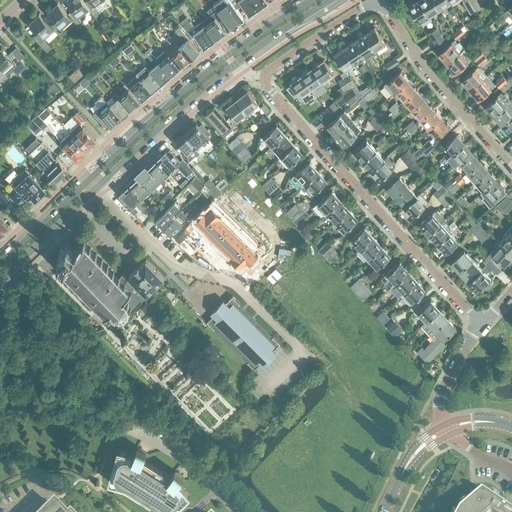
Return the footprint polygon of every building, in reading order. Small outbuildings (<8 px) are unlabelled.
[(72,19),(77,25),(82,21),(79,16),(90,9),(83,0),(66,0),(73,10),(68,14),(72,19)] [(92,13),(93,13),(96,17),(101,14),(98,10),(98,9),(95,5),(102,0),(86,0),(85,1),(90,9),(89,9),(92,13)] [(228,30),(212,7),(208,0),(204,3),(209,9),(207,11),(210,15),(202,21),(215,39),(228,30)] [(242,4),(239,0),(218,0),(214,4),(215,5),(212,7),(228,30),(244,18),(236,8),(242,4)] [(257,9),(250,0),(239,0),(242,4),(250,15),(257,9)] [(250,0),(257,9),(268,2),(266,0),(250,0)] [(430,15),(420,0),(417,0),(409,6),(419,22),(430,15)] [(434,0),(420,0),(430,15),(440,9),(434,0)] [(450,3),(448,0),(434,0),(440,9),(450,3)] [(476,11),(468,0),(463,3),(470,14),(476,11)] [(468,0),(476,11),(481,8),(475,0),(468,0)] [(68,14),(58,2),(47,11),(56,21),(51,26),(60,36),(65,32),(62,28),(72,19),(68,14)] [(511,18),(511,4),(496,19),(500,23),(509,15),(511,18)] [(33,36),(47,51),(52,47),(44,39),(54,30),(39,13),(29,23),(38,32),(33,36)] [(215,39),(202,21),(194,26),(190,21),(187,17),(181,22),(183,26),(200,50),(204,47),(215,39)] [(174,41),(190,59),(199,51),(189,39),(189,38),(179,26),(175,30),(180,36),(174,41)] [(365,34),(375,50),(386,43),(375,27),(365,34)] [(429,33),(431,36),(433,40),(441,34),(437,28),(429,33)] [(460,28),(452,35),(457,40),(464,33),(460,28)] [(144,31),(138,36),(143,42),(147,38),(147,35),(144,31)] [(375,50),(365,34),(355,40),(365,56),(375,50)] [(442,35),(440,36),(433,41),(436,45),(444,39),(442,35)] [(190,59),(174,41),(170,36),(166,39),(172,46),(166,51),(169,54),(180,68),(190,59)] [(355,40),(345,47),(355,63),(365,56),(355,40)] [(447,63),(460,52),(464,48),(459,42),(457,44),(455,40),(439,54),(447,63)] [(131,44),(123,50),(127,55),(134,49),(131,44)] [(355,63),(345,47),(334,54),(345,70),(355,63)] [(1,48),(0,48),(0,64),(4,69),(12,62),(16,66),(21,61),(12,51),(7,55),(1,48)] [(464,48),(460,52),(447,63),(456,73),(468,62),(468,61),(471,59),(468,55),(469,54),(464,48)] [(476,61),(487,51),(484,48),(480,51),(480,50),(472,57),(476,61)] [(156,59),(148,50),(145,52),(153,62),(156,59)] [(487,51),(476,61),(480,66),(487,59),(486,58),(492,53),(489,50),(487,51)] [(506,50),(503,53),(508,59),(511,55),(506,50)] [(180,68),(169,54),(159,62),(171,76),(180,68)] [(119,61),(115,56),(109,62),(113,66),(119,61)] [(385,65),(388,70),(399,63),(396,58),(385,65)] [(324,59),(313,67),(323,81),(328,77),(330,79),(332,77),(330,76),(334,74),(324,59)] [(96,69),(99,73),(107,67),(105,65),(107,63),(105,61),(96,69)] [(159,62),(150,70),(161,84),(171,76),(159,62)] [(70,75),(75,81),(84,73),(78,67),(70,75)] [(313,67),(302,74),(315,92),(325,85),(323,81),(313,67)] [(475,69),(463,80),(471,90),(487,75),(484,72),(485,70),(478,67),(475,69)] [(99,73),(96,69),(88,75),(91,79),(99,73)] [(161,84),(150,70),(141,78),(152,92),(161,84)] [(396,92),(409,80),(403,74),(404,74),(401,70),(388,82),(396,92)] [(363,97),(371,89),(368,85),(360,91),(356,86),(346,71),(341,75),(343,78),(350,89),(352,88),(356,92),(361,97),(363,97)] [(290,86),(287,88),(295,97),(297,95),(301,100),(303,99),(305,102),(316,95),(315,92),(302,74),(291,82),(292,82),(289,84),(290,86)] [(152,92),(141,78),(140,79),(137,75),(128,83),(142,100),(152,92)] [(487,75),(471,90),(479,99),(491,88),(495,85),(487,75)] [(499,88),(507,81),(503,77),(495,84),(499,88)] [(350,89),(343,78),(339,81),(346,92),(350,89)] [(409,80),(396,92),(404,101),(418,89),(415,85),(414,86),(409,80)] [(511,83),(508,80),(507,81),(499,88),(500,88),(503,92),(511,84),(511,83)] [(119,97),(130,110),(140,102),(124,84),(120,88),(124,92),(119,97)] [(371,89),(363,97),(367,101),(378,91),(374,87),(371,89)] [(352,88),(350,89),(346,92),(343,95),(347,100),(356,92),(352,88)] [(421,92),(418,89),(404,101),(412,110),(425,99),(420,93),(421,92)] [(237,99),(248,114),(253,110),(252,109),(257,104),(247,91),(237,99)] [(361,97),(356,92),(347,100),(351,105),(360,97),(361,97)] [(115,100),(109,105),(121,118),(130,110),(119,97),(115,93),(112,96),(115,100)] [(503,95),(501,93),(486,107),(494,116),(507,105),(511,101),(505,94),(503,95)] [(337,101),(344,110),(350,105),(342,96),(337,101)] [(248,114),(237,99),(226,107),(232,115),(228,118),(233,124),(237,120),(242,116),(244,117),(248,114)] [(425,99),(412,110),(421,119),(434,107),(431,104),(430,104),(425,99)] [(121,118),(109,105),(106,101),(96,109),(102,116),(98,119),(107,130),(111,126),(121,118)] [(334,102),(330,105),(334,110),(338,107),(334,102)] [(392,112),(399,105),(397,102),(389,108),(392,112)] [(334,110),(330,105),(318,116),(323,121),(334,110)] [(399,105),(392,112),(395,115),(402,108),(399,105)] [(511,110),(507,105),(494,116),(502,125),(511,116),(511,110)] [(206,113),(205,114),(217,128),(214,130),(221,138),(234,126),(228,119),(226,120),(216,109),(214,106),(210,109),(208,109),(206,111),(206,113)] [(434,107),(421,119),(429,128),(441,117),(436,111),(437,111),(434,107)] [(46,108),(39,115),(42,119),(50,112),(46,108)] [(71,131),(70,133),(86,149),(87,148),(89,148),(91,146),(91,144),(95,140),(83,127),(81,125),(86,121),(77,112),(72,117),(79,124),(78,125),(77,125),(75,125),(74,126),(73,127),(72,128),(72,129),(71,130),(71,131)] [(337,135),(352,122),(351,122),(353,120),(345,112),(340,116),(340,115),(328,126),(337,135)] [(38,114),(32,119),(42,130),(48,125),(42,119),(39,115),(38,114)] [(262,127),(271,118),(267,114),(258,122),(262,127)] [(373,126),(382,118),(378,114),(369,122),(373,126)] [(511,116),(502,125),(511,135),(511,133),(511,116)] [(446,123),(441,117),(429,128),(437,138),(451,126),(447,122),(446,123)] [(386,122),(382,118),(373,126),(377,130),(386,122)] [(42,130),(32,119),(26,124),(37,135),(42,130)] [(408,130),(416,124),(413,120),(405,126),(408,130)] [(352,122),(337,135),(346,145),(357,134),(361,130),(353,121),(352,122)] [(187,133),(201,150),(207,145),(208,146),(214,141),(209,136),(211,134),(202,123),(200,125),(199,124),(187,133)] [(418,127),(416,124),(408,130),(411,133),(418,127)] [(272,146),(285,135),(276,125),(264,136),(266,139),(265,140),(271,147),(273,146),(272,146)] [(86,149),(70,133),(60,142),(77,160),(84,153),(83,152),(86,149)] [(201,150),(187,133),(176,143),(183,151),(182,152),(187,158),(188,156),(190,158),(196,153),(197,153),(201,150)] [(453,154),(465,144),(456,134),(444,145),(453,154)] [(294,144),(285,135),(272,146),(273,146),(275,148),(273,150),(275,151),(276,150),(281,156),(294,144)] [(237,137),(235,138),(228,144),(228,145),(231,149),(241,141),(237,137)] [(363,161),(375,150),(366,140),(355,151),(363,161)] [(414,153),(420,159),(435,146),(429,140),(414,153)] [(245,146),(241,141),(231,149),(235,154),(245,146)] [(30,153),(41,165),(44,168),(42,169),(54,181),(60,177),(61,178),(64,174),(63,173),(68,168),(56,156),(56,157),(41,142),(30,153)] [(302,154),(294,144),(281,156),(283,158),(282,159),(284,161),(285,160),(290,165),(302,154)] [(465,144),(453,154),(461,163),(473,153),(465,144)] [(248,150),(245,146),(235,154),(239,158),(248,150)] [(405,162),(414,154),(409,149),(401,157),(405,162)] [(167,151),(157,160),(169,173),(177,165),(185,174),(182,177),(186,181),(196,173),(188,164),(186,166),(171,150),(168,152),(167,151)] [(252,154),(248,150),(239,158),(243,162),(252,154)] [(375,150),(363,161),(372,170),(384,159),(375,150)] [(480,161),(473,153),(461,163),(468,172),(480,161)] [(414,154),(405,162),(409,166),(417,158),(414,154)] [(384,159),(372,170),(381,180),(392,169),(395,167),(396,163),(393,161),(392,162),(387,156),(384,159)] [(421,162),(417,158),(409,166),(413,170),(415,168),(414,168),(419,164),(421,162)] [(157,160),(148,168),(160,181),(169,173),(157,160)] [(301,187),(318,171),(309,161),(291,178),(295,183),(296,181),(301,187)] [(480,161),(468,172),(466,174),(474,183),(489,170),(480,161)] [(419,165),(419,164),(414,168),(415,168),(420,175),(426,169),(423,166),(419,165)] [(160,181),(148,168),(146,165),(136,175),(138,177),(151,190),(154,193),(155,195),(159,191),(157,190),(158,189),(155,186),(160,181)] [(28,199),(32,203),(40,195),(43,195),(45,193),(45,190),(46,190),(26,169),(12,183),(15,186),(8,193),(17,202),(22,197),(25,201),(28,199)] [(496,179),(489,170),(474,183),(482,192),(496,179)] [(318,171),(301,187),(300,188),(304,192),(305,191),(310,196),(327,181),(318,171)] [(138,177),(130,185),(143,198),(151,190),(138,177)] [(202,188),(204,186),(194,177),(190,182),(200,191),(202,188)] [(266,190),(275,181),(271,177),(262,185),(266,190)] [(396,197),(408,186),(399,177),(388,187),(396,197)] [(204,183),(206,185),(213,193),(215,195),(220,190),(210,178),(204,183)] [(438,198),(446,190),(442,186),(436,178),(433,181),(438,186),(436,188),(437,190),(433,194),(438,198)] [(496,179),(482,192),(480,193),(484,197),(482,198),(490,207),(505,194),(502,191),(504,188),(496,179)] [(275,181),(266,190),(270,194),(279,186),(275,181)] [(143,198),(130,185),(121,193),(124,197),(121,200),(135,214),(139,211),(134,206),(136,204),(140,208),(147,202),(143,198)] [(206,185),(204,186),(202,188),(206,193),(207,193),(208,193),(209,195),(213,193),(206,185)] [(279,186),(270,194),(274,198),(283,190),(279,186)] [(416,196),(408,186),(396,197),(405,206),(417,196),(416,196)] [(324,215),(340,200),(332,190),(319,202),(315,205),(324,215)] [(446,190),(438,198),(442,202),(450,194),(446,190)] [(0,191),(0,199),(5,205),(9,200),(0,191)] [(173,195),(170,192),(165,197),(161,201),(164,204),(168,200),(173,195)] [(417,196),(405,206),(414,216),(425,206),(429,202),(420,193),(416,196),(417,196)] [(454,199),(450,194),(442,202),(445,207),(454,199)] [(502,209),(511,201),(507,196),(498,204),(502,209)] [(163,214),(155,222),(163,229),(176,215),(174,214),(181,206),(178,203),(179,202),(177,200),(176,201),(175,201),(163,214)] [(349,209),(340,200),(324,215),(327,218),(328,218),(334,224),(337,221),(336,221),(349,209)] [(511,207),(511,201),(502,209),(506,213),(511,207)] [(211,208),(202,217),(205,221),(212,228),(217,223),(227,214),(227,213),(218,203),(212,209),(211,208)] [(293,218),(302,211),(295,204),(287,212),(293,218)] [(358,219),(349,209),(336,221),(337,221),(339,223),(337,225),(339,226),(340,225),(345,230),(358,219)] [(176,215),(163,229),(171,237),(184,223),(187,219),(189,217),(181,210),(176,215)] [(302,211),(293,218),(299,226),(302,223),(299,219),(304,214),(302,211)] [(441,223),(432,213),(421,224),(430,234),(441,223)] [(217,223),(212,228),(221,236),(229,229),(235,222),(227,214),(217,223)] [(474,227),(476,224),(469,216),(466,218),(474,227)] [(441,223),(430,234),(438,243),(450,232),(449,232),(453,229),(445,220),(441,223)] [(479,221),(476,224),(474,227),(470,229),(474,234),(483,226),(479,221)] [(229,229),(221,236),(230,245),(234,241),(244,231),(235,222),(229,229)] [(487,230),(483,226),(474,234),(478,238),(487,230)] [(361,248),(373,236),(365,227),(352,238),(354,240),(353,242),(354,244),(356,243),(361,248)] [(487,230),(478,238),(482,242),(491,234),(487,230)] [(234,241),(230,245),(233,249),(236,252),(238,254),(243,250),(252,240),(244,231),(234,241)] [(498,239),(497,239),(511,252),(511,235),(508,231),(504,236),(505,237),(501,241),(498,239)] [(459,242),(450,232),(438,243),(447,253),(459,242)] [(382,246),(373,236),(361,248),(363,250),(361,252),(363,253),(365,252),(369,257),(382,246)] [(498,242),(497,243),(495,245),(496,247),(492,252),(506,265),(511,257),(511,252),(497,239),(496,240),(498,242)] [(238,254),(237,255),(247,264),(252,259),(253,259),(254,261),(264,251),(252,240),(243,250),(238,254)] [(322,254),(331,246),(327,242),(318,250),(322,254)] [(69,258),(59,267),(94,303),(119,278),(85,243),(75,252),(68,244),(61,250),(69,258)] [(335,250),(331,246),(322,254),(326,259),(335,250)] [(382,246),(369,257),(366,260),(369,263),(370,261),(372,263),(373,262),(378,267),(391,256),(382,246)] [(339,255),(335,250),(326,259),(330,263),(339,255)] [(460,272),(472,261),(468,256),(469,254),(468,252),(466,254),(464,251),(451,262),(460,272)] [(472,261),(460,272),(469,282),(492,261),(488,257),(484,262),(487,264),(481,270),(476,265),(478,264),(476,262),(475,263),(472,261)] [(119,278),(94,303),(100,309),(96,312),(108,325),(112,321),(113,323),(113,322),(115,324),(121,319),(115,313),(120,316),(127,315),(165,277),(147,258),(129,276),(125,272),(121,276),(119,278)] [(396,283),(409,271),(400,261),(382,277),(386,282),(388,282),(392,286),(396,283)] [(492,261),(469,282),(477,292),(483,286),(486,289),(488,288),(491,286),(492,283),(489,281),(490,280),(485,275),(486,274),(485,272),(483,273),(482,271),(485,268),(488,272),(492,269),(498,274),(501,269),(492,261)] [(275,266),(266,275),(272,282),(281,273),(275,266)] [(409,271),(396,283),(405,292),(417,281),(409,271)] [(354,291),(364,283),(360,279),(351,287),(354,291)] [(426,290),(417,281),(405,292),(407,294),(406,296),(407,297),(408,296),(413,302),(426,290)] [(364,283),(354,291),(359,296),(368,288),(364,283)] [(372,292),(368,288),(359,296),(362,300),(372,292)] [(255,369),(261,363),(263,365),(277,352),(274,350),(280,343),(273,336),(240,303),(233,296),(226,302),(224,299),(211,313),(213,315),(207,321),(214,329),(248,362),(247,362),(255,369)] [(427,321),(439,309),(431,300),(418,311),(420,314),(419,315),(420,317),(422,315),(427,321)] [(439,309),(427,321),(421,326),(430,335),(448,319),(439,309)] [(387,328),(396,320),(392,316),(383,324),(387,328)] [(448,319),(430,335),(433,339),(424,349),(422,347),(417,352),(429,363),(450,339),(448,337),(457,329),(448,319)] [(400,325),(396,320),(387,328),(391,333),(400,325)] [(404,329),(400,325),(391,333),(395,337),(404,329)] [(204,372),(212,380),(217,375),(209,367),(204,372)] [(139,495),(157,467),(144,458),(146,453),(145,452),(145,451),(139,447),(138,449),(137,448),(134,454),(118,450),(109,482),(116,484),(124,489),(133,492),(139,495)] [(171,476),(157,467),(139,495),(145,499),(152,506),(160,511),(170,511),(178,506),(181,502),(190,495),(179,482),(183,477),(182,477),(183,475),(177,471),(176,472),(175,471),(171,476)] [(511,511),(510,511),(482,492),(459,511),(511,511)]
